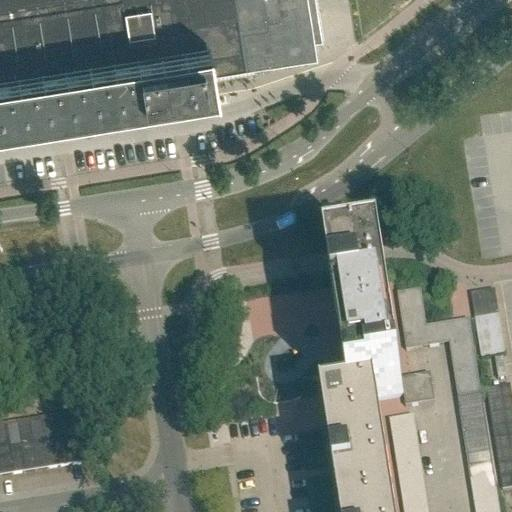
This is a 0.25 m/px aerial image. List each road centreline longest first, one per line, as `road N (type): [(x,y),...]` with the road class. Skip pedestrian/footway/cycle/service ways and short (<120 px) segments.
road 1 (tertiary): [(138,256),(210,244),(299,213),(511,49)]
road 2 (tertiary): [(488,0),(286,157),(202,187),(130,198)]
road 3 (unclassified): [(176,484),(138,256)]
road 4 (residential): [(6,511),(176,484)]
road 5 (tertiary): [(0,278),(138,256)]
road 6 (tertiary): [(130,198),(0,218)]
